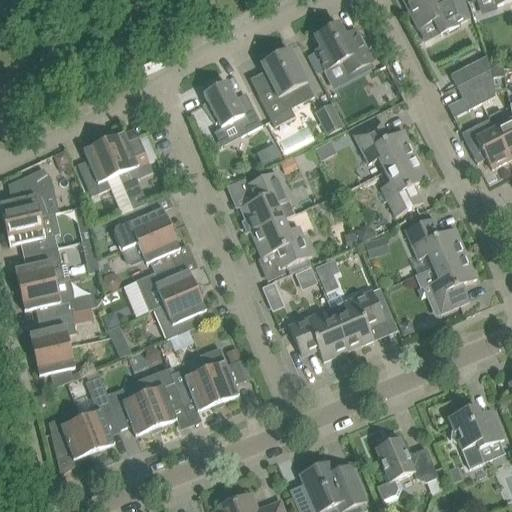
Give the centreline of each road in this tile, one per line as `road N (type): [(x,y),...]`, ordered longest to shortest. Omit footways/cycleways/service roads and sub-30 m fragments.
road 1 (residential): [(299,431),(160,79)]
road 2 (residential): [(299,431),(511,338)]
road 3 (residential): [(474,207),(381,0)]
road 4 (residential): [(92,511),(299,431)]
road 5 (residential): [(53,511),(0,308)]
road 6 (residential): [(0,158),(160,79)]
road 7 (residential): [(160,79),(308,0)]
